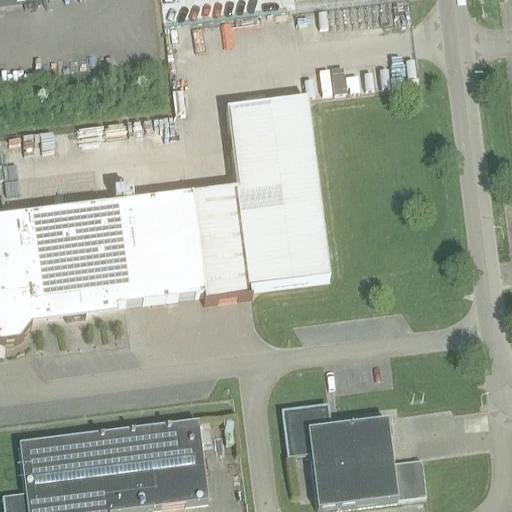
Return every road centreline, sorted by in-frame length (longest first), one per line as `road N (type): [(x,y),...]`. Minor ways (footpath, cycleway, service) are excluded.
road 1 (unclassified): [(454,51),(491,333)]
road 2 (unclassified): [(5,383),(36,392),(252,364)]
road 3 (unclassified): [(252,364),(491,333)]
road 4 (unclassified): [(252,364),(268,511)]
